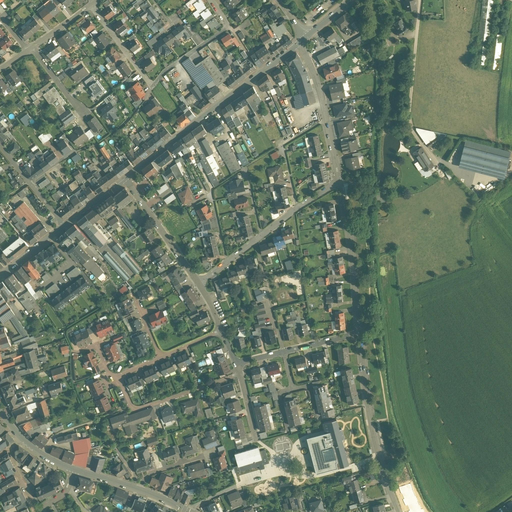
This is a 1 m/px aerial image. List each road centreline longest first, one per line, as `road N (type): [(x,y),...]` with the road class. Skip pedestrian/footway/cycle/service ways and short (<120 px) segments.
road 1 (residential): [(221,330),(118,376),(135,410),(242,374)]
road 2 (residential): [(212,0),(229,26),(151,89),(91,4)]
road 3 (secondary): [(298,43),(125,177)]
road 4 (residential): [(359,333),(372,430),(399,511)]
road 5 (residential): [(339,182),(359,333)]
road 6 (residential): [(418,139),(409,106),(421,0)]
road 7 (residential): [(199,283),(125,177)]
